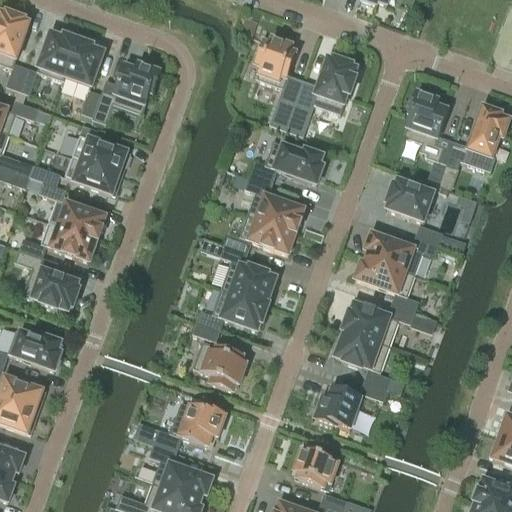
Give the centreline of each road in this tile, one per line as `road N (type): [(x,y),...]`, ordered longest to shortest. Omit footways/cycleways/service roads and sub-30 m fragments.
road 1 (residential): [(34,0),(171,52),(183,68),(32,511)]
road 2 (residential): [(402,47),(236,511)]
road 3 (residential): [(443,511),(511,315)]
road 4 (residential): [(269,0),(402,47)]
